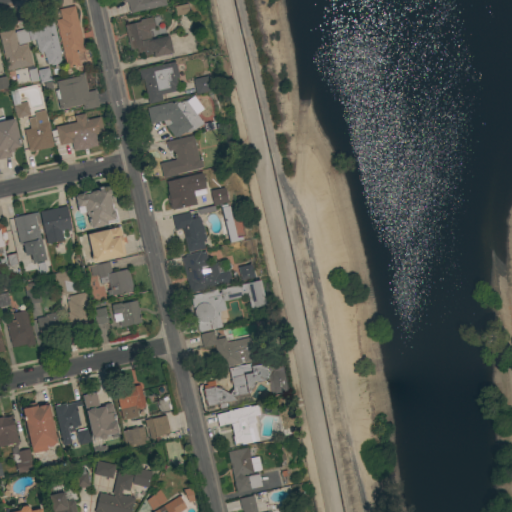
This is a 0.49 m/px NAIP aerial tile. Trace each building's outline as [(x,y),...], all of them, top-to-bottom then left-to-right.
[(164,0),(166,5),(144,11),(144,10),(129,14),(127,2),(123,3),(122,0),(164,0)] [(84,52),(76,54),(79,66),(66,69),(55,21),(60,19),(58,10),(73,6),(84,52)] [(186,15),(185,6),(172,8),(174,17),(186,15)] [(124,26),(139,22),(139,20),(151,17),(154,28),(148,30),(150,39),(151,39),(151,40),(168,36),(172,54),(153,58),(152,55),(144,56),(143,52),(137,54),(136,49),(129,50),(124,26)] [(34,40),(29,41),(27,32),(52,25),(60,54),(58,55),(60,63),(50,66),(49,64),(46,65),(44,58),(42,52),(41,52),(41,54),(39,54),(39,52),(37,53),(34,40)] [(31,65),(6,71),(0,45),(0,32),(12,30),(13,33),(14,33),(14,32),(26,29),(29,42),(17,45),(18,46),(26,44),(31,65)] [(174,62),(178,78),(175,79),(177,85),(174,86),(175,89),(173,90),(174,92),(160,95),(162,101),(148,104),(143,80),(140,81),(138,71),(174,62)] [(51,81),(39,84),(36,71),(48,68),(51,81)] [(78,77),(77,75),(82,74),(87,92),(94,90),(98,107),(83,110),(82,105),(58,110),(54,91),(57,90),(55,82),(78,77)] [(194,79),(193,77),(204,74),(204,77),(206,76),(209,91),(195,95),(192,82),(193,82),(192,80),(194,79)] [(9,91),(0,93),(0,77),(5,76),(9,91)] [(29,115),(15,118),(9,91),(16,90),(19,103),(26,102),(29,115)] [(188,133),(186,131),(178,136),(174,138),(161,121),(150,124),(146,108),(179,101),(179,103),(185,101),(192,95),(202,109),(198,112),(194,115),(202,124),(188,133)] [(53,147),(28,153),(23,130),(29,129),(27,119),(34,117),(32,113),(44,110),(53,147)] [(72,140),(73,142),(59,146),(58,144),(53,145),(49,131),(55,130),(54,127),(75,122),(73,116),(84,113),(86,120),(99,117),(103,133),(72,140)] [(20,147),(13,149),(14,152),(9,153),(10,157),(0,159),(0,117),(2,117),(3,121),(13,119),(20,147)] [(176,174),(176,175),(163,178),(159,164),(174,160),(170,141),(192,135),(194,145),(190,146),(193,161),(200,160),(202,168),(176,174)] [(201,173),(204,188),(192,191),(195,204),(171,210),(168,197),(165,198),(164,194),(166,193),(165,188),(166,188),(165,181),(201,173)] [(90,229),(87,214),(85,215),(84,212),(78,214),(74,197),(76,197),(76,195),(81,194),(82,195),(90,193),(90,192),(96,191),(98,191),(101,188),(106,187),(109,189),(110,196),(111,195),(113,203),(111,204),(112,209),(114,209),(117,221),(106,224),(106,225),(90,229)] [(223,187),(226,202),(212,205),(208,190),(223,187)] [(39,212),(65,206),(70,229),(69,229),(69,231),(67,231),(67,230),(62,231),(63,233),(61,233),(62,240),(46,244),(39,212)] [(235,238),(240,237),(241,240),(229,243),(220,208),(227,206),(235,238)] [(37,212),(37,215),(33,216),(36,226),(37,226),(45,260),(31,264),(30,256),(25,257),(22,244),(19,245),(12,218),(37,212)] [(188,213),(190,219),(198,217),(201,227),(202,227),(205,239),(202,240),(204,248),(187,252),(181,229),(174,230),(171,217),(188,213)] [(118,227),(118,229),(119,230),(123,245),(122,245),(124,255),(93,263),(91,262),(90,256),(91,256),(86,235),(118,227)] [(180,258),(184,257),(183,255),(199,251),(200,253),(205,252),(208,265),(214,263),(217,273),(227,271),(230,283),(189,293),(180,258)] [(16,253),(20,276),(13,278),(11,265),(8,266),(5,255),(16,253)] [(133,290),(106,297),(103,284),(94,286),(89,267),(108,262),(111,273),(127,269),(133,290)] [(253,277),(240,281),(237,267),(250,264),(253,277)] [(57,296),(51,274),(69,270),(74,292),(57,296)] [(265,305),(249,308),(246,295),(222,301),(224,310),(216,312),(217,316),(212,317),(214,328),(198,332),(189,296),(216,290),(216,294),(220,293),(220,290),(259,280),(265,305)] [(22,284),(35,281),(40,302),(27,305),(22,284)] [(89,310),(87,310),(91,326),(69,331),(66,317),(67,317),(66,313),(68,312),(65,301),(68,300),(67,296),(85,292),(89,310)] [(9,305),(0,307),(0,293),(6,293),(9,305)] [(140,323),(119,328),(118,322),(113,323),(109,305),(120,303),(120,304),(135,300),(140,323)] [(107,323),(95,325),(92,310),(104,307),(107,323)] [(34,345),(25,347),(25,345),(10,348),(5,323),(10,322),(10,321),(14,321),(12,313),(26,310),(34,345)] [(35,319),(44,317),(44,315),(58,311),(63,331),(40,337),(35,319)] [(249,337),(251,345),(257,344),(261,359),(218,369),(213,346),(201,348),(198,334),(212,331),(214,340),(224,337),(225,342),(249,337)] [(231,384),(229,384),(228,381),(230,381),(227,369),(249,364),(249,366),(263,364),(264,369),(268,371),(263,381),(255,382),(247,394),(231,397),(235,400),(224,403),(225,408),(219,409),(218,404),(206,406),(202,386),(205,385),(205,382),(213,381),(214,388),(221,390),(228,394),(232,389),(231,384)] [(144,407),(135,409),(137,417),(121,420),(114,391),(139,385),(144,407)] [(105,435),(106,436),(104,439),(100,440),(98,438),(97,437),(92,439),(82,395),(94,392),(98,408),(102,407),(104,404),(108,403),(110,404),(111,404),(117,432),(105,435)] [(52,406),(64,403),(64,405),(80,401),(81,406),(75,407),(79,425),(75,426),(75,428),(73,428),(73,431),(67,433),(70,444),(62,446),(52,406)] [(56,443),(53,443),(53,446),(47,447),(45,445),(46,450),(31,453),(21,409),(27,408),(26,404),(34,402),(35,405),(47,402),(56,443)] [(227,412),(227,411),(249,406),(256,405),(259,414),(253,416),(255,423),(253,423),(258,441),(241,445),(240,444),(233,445),(231,437),(233,437),(230,424),(217,427),(215,415),(227,412)] [(17,442),(0,446),(0,417),(2,417),(2,418),(11,416),(17,442)] [(168,433),(158,435),(160,442),(155,443),(154,438),(149,439),(146,428),(145,428),(143,421),(165,416),(168,433)] [(145,440),(142,441),(143,444),(134,446),(133,443),(124,445),(121,431),(130,429),(129,428),(135,426),(136,428),(142,427),(145,440)] [(89,442),(77,445),(74,432),(76,432),(75,430),(84,428),(85,429),(86,429),(89,442)] [(30,460),(28,460),(31,470),(17,473),(12,454),(11,455),(10,449),(15,448),(16,452),(28,449),(30,460)] [(249,458),(257,456),(260,470),(242,474),(243,476),(255,473),(256,475),(258,474),(260,486),(249,489),(250,490),(236,493),(226,452),(246,448),(249,458)] [(114,465),(111,478),(92,474),(95,461),(114,465)] [(74,489),(71,475),(75,474),(74,470),(83,468),(84,472),(85,472),(89,486),(74,489)] [(150,472),(147,488),(130,484),(134,468),(150,472)] [(131,475),(128,491),(121,489),(120,495),(126,497),(126,495),(129,496),(129,497),(133,498),(129,511),(93,511),(98,493),(113,496),(113,495),(110,494),(116,472),(131,475)] [(165,501),(150,510),(145,501),(158,489),(165,501)] [(75,511),(44,511),(51,509),(47,496),(62,492),(64,501),(72,500),(75,511)] [(256,511),(266,511),(270,511),(241,511),(240,511),(237,499),(252,495),(256,511)] [(152,511),(178,496),(185,508),(179,511),(152,511)]
